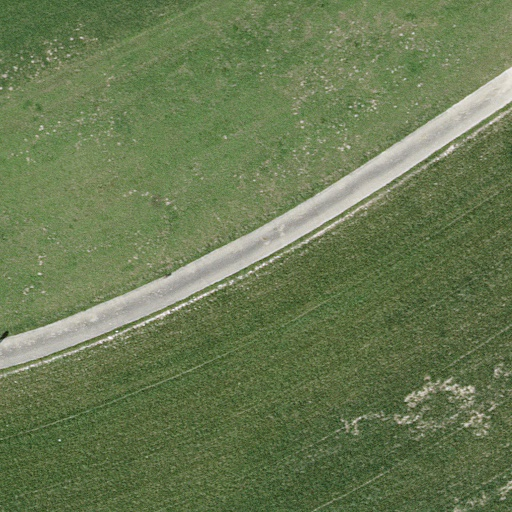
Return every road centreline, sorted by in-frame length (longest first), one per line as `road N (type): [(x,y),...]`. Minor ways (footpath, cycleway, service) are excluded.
road 1 (unclassified): [(0,361),(154,292),(336,184)]
road 2 (track): [(336,184),(511,79)]
